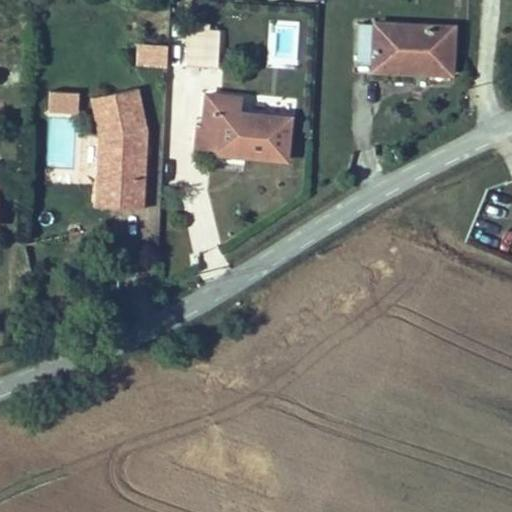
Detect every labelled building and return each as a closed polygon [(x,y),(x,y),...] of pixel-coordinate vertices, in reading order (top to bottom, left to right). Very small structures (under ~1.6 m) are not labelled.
[(382,68),(456,73),(457,27),(364,22),(363,56),(382,58),(382,68)] [(192,30),(188,30),(186,64),(216,66),(218,32),(209,31),(209,25),(192,24),(192,30)] [(166,48),(137,46),(136,64),(165,65),(166,48)] [(99,137),(97,177),(95,209),(106,210),(141,212),(145,133),(135,90),(91,100),(99,137)] [(48,95),(47,115),(77,117),(78,97),(48,95)] [(240,99),(204,96),(201,128),(195,128),(193,148),(200,149),(199,153),(288,160),(291,117),(239,113),(240,99)]
